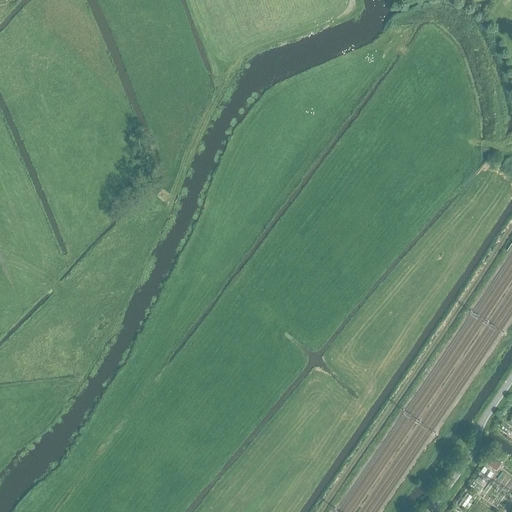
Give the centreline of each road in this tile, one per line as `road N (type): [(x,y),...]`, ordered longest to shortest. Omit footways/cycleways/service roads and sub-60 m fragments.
road 1 (trunk): [(59,0),(511,458)]
road 2 (trunk): [(511,402),(98,0)]
road 3 (track): [(511,223),(318,511)]
